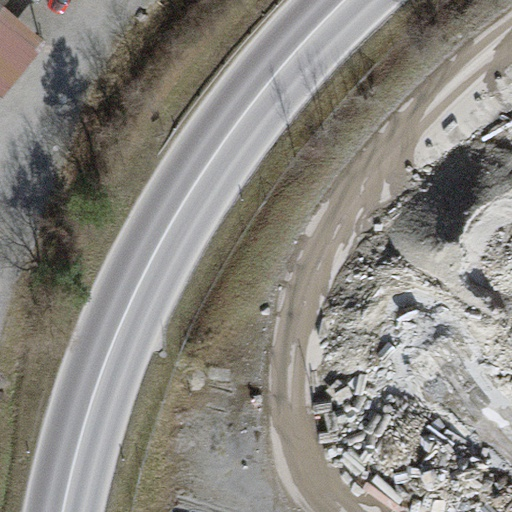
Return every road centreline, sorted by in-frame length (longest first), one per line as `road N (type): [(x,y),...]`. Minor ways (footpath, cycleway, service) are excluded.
road 1 (secondary): [(64,511),(89,406),(176,216),(302,46),(353,0)]
road 2 (unknown): [(310,511),(296,497),(281,422),(284,343),(318,260),(376,180),(480,73),(511,53)]
